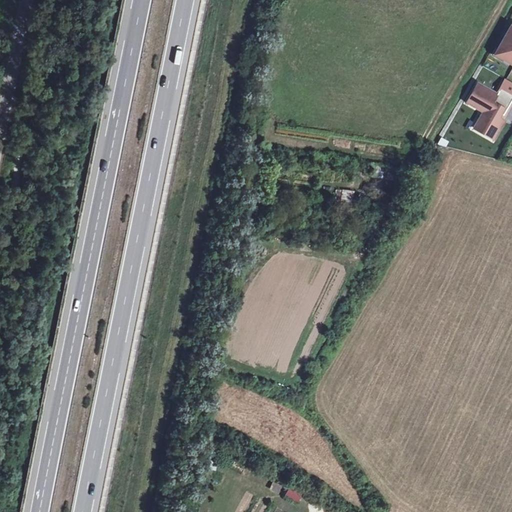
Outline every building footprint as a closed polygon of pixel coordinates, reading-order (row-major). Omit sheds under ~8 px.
[(511,25),(498,52),(506,56),(504,61),(511,65),(511,25)] [(506,56),(498,52),(495,56),(504,61),(506,56)] [(504,117),(511,103),(511,97),(501,91),(498,97),(478,86),(468,105),(485,114),(481,121),(487,125),(482,135),(495,142),(505,123),(500,120),(502,116),(504,117)] [(487,125),(481,121),(475,131),(482,135),(487,125)] [(353,201),(354,191),(341,190),(340,199),(353,201)] [(289,487),(286,495),(299,500),(302,492),(289,487)]
